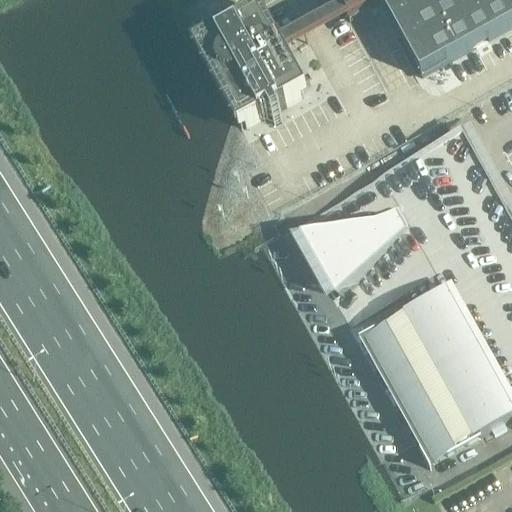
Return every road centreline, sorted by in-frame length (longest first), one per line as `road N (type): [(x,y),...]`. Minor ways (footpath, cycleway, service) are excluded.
road 1 (motorway): [(168,511),(0,244)]
road 2 (unknown): [(362,131),(293,0)]
